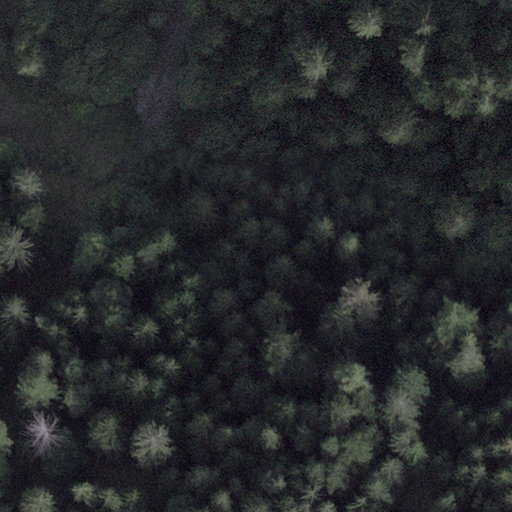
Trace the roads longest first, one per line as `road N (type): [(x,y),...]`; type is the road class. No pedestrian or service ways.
road 1 (track): [(0,432),(21,348),(160,101),(186,0)]
road 2 (track): [(511,312),(477,331),(451,361),(422,472),(427,511)]
